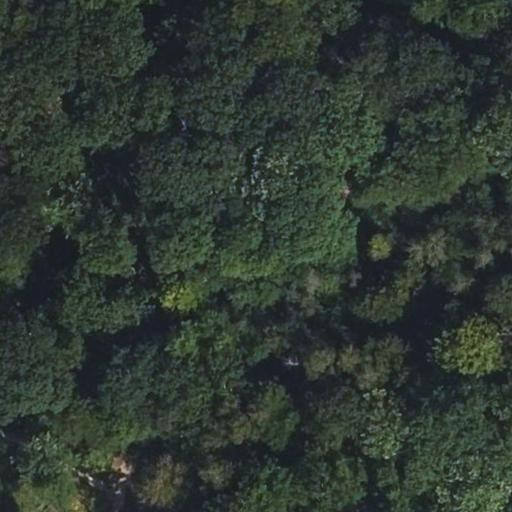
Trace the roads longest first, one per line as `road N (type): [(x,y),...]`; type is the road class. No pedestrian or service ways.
road 1 (track): [(113,486),(511,3)]
road 2 (track): [(110,511),(179,0)]
road 3 (track): [(0,421),(160,511)]
